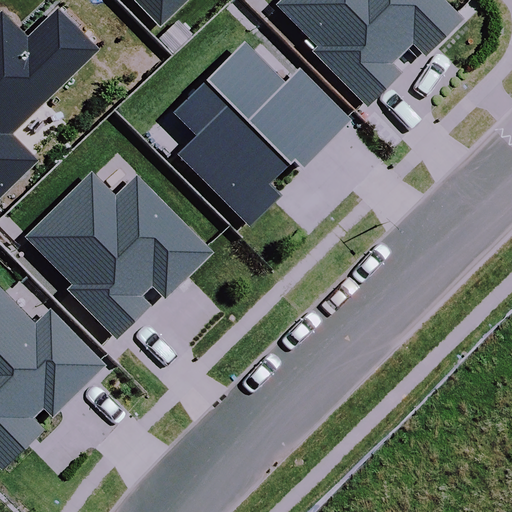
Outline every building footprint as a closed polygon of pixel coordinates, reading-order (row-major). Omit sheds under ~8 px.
[(128,0),(156,28),(184,0),(128,0)] [(283,0),(274,9),(316,51),(312,56),(364,109),(396,78),(385,68),(409,44),(422,57),(457,23),(433,0),(283,0)] [(0,195),(31,165),(6,139),(93,54),(54,14),(23,44),(0,21),(0,195)] [(280,90),(239,48),(169,117),(193,141),(175,159),(245,229),(272,202),(260,191),(285,166),(296,177),(346,127),(295,76),(280,90)] [(86,179),(23,241),(70,288),(65,293),(113,342),(146,310),(136,299),(146,289),(160,303),(208,256),(133,180),(110,202),(86,179)] [(407,289),(385,267),(343,309),(365,331),(407,289)] [(33,331),(0,297),(0,472),(38,436),(24,422),(37,409),(47,419),(99,369),(48,317),(33,331)]
